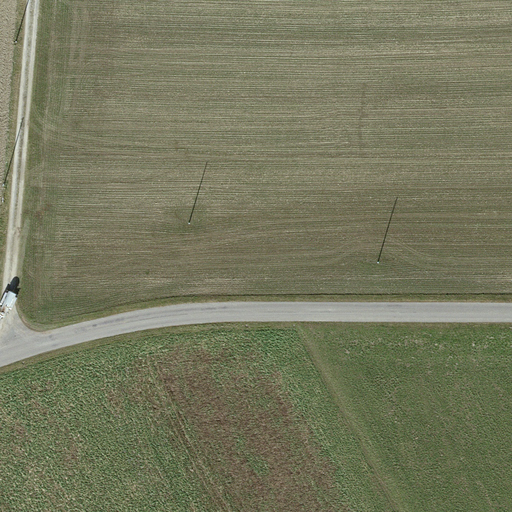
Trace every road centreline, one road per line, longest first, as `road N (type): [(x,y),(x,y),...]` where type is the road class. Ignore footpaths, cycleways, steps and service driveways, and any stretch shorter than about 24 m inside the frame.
road 1 (track): [(511,308),(221,308),(81,330),(0,353)]
road 2 (track): [(34,0),(5,350)]
